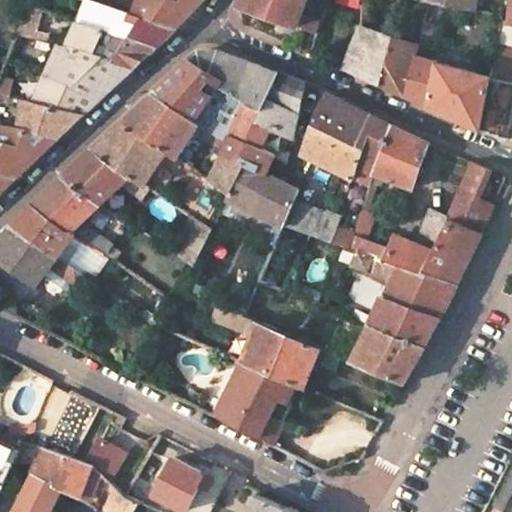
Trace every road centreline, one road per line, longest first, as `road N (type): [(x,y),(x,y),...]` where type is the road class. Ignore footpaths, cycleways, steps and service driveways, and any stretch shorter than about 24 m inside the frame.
road 1 (residential): [(352,511),(0,329)]
road 2 (residential): [(352,511),(420,408),(511,228)]
road 3 (residential): [(206,23),(0,219)]
road 4 (residential): [(319,75),(511,162)]
road 5 (residential): [(206,23),(319,75)]
